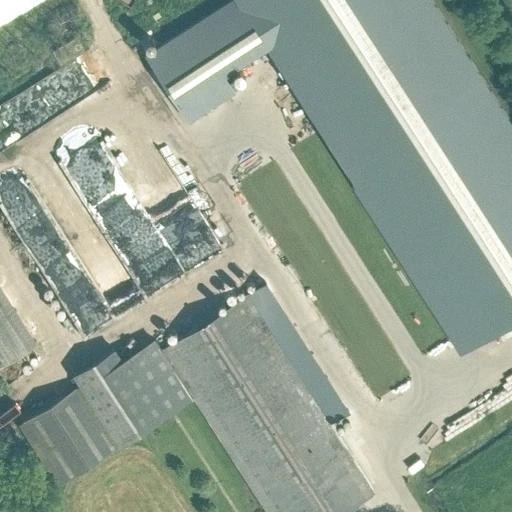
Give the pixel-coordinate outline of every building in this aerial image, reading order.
[(238,0),(231,5),(227,0),(209,0),(135,48),(180,117),(223,89),(212,73),(273,34),(467,333),(511,304),(511,100),(447,0),(238,0)] [(0,99),(0,145),(73,107),(66,93),(118,66),(106,44),(76,60),(0,99)] [(122,72),(58,108),(68,126),(94,111),(98,119),(136,97),(122,72)] [(205,256),(241,235),(182,131),(153,147),(168,173),(151,183),(138,160),(106,178),(141,240),(157,231),(176,266),(192,257),(189,253),(200,246),(205,256)] [(103,240),(127,297),(158,284),(134,226),(103,240)] [(0,360),(33,339),(0,286),(0,360)] [(338,511),(372,490),(245,292),(160,347),(191,395),(266,511),(338,511)] [(72,371),(78,382),(21,419),(60,480),(158,416),(191,395),(160,347),(152,334),(120,356),(113,345),(72,371)] [(27,348),(18,357),(33,370),(25,379),(33,387),(50,369),(27,348)]
